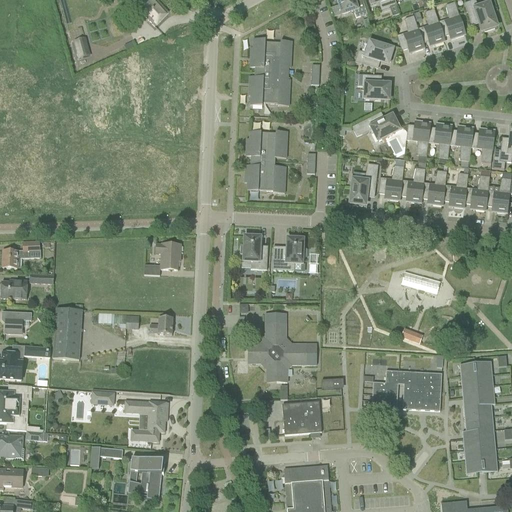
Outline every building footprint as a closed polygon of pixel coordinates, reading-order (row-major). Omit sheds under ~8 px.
[(128,0),(153,27),(168,14),(155,0),(128,0)] [(336,0),(337,1),(336,1),(341,16),(353,12),(355,20),(367,16),(361,0),(336,0)] [(367,0),(370,7),(378,4),(381,12),(396,6),(393,0),(367,0)] [(489,5),(477,9),(475,1),(463,5),(470,25),(477,23),(478,25),(479,25),(482,33),(484,32),(484,34),(494,30),(494,29),(496,28),(493,20),(494,20),(489,5)] [(463,36),(465,36),(454,4),(445,7),(448,21),(438,24),(443,39),(448,37),(450,41),(455,39),(455,40),(464,37),(463,36)] [(444,43),(443,39),(438,24),(434,11),(424,14),(428,28),(417,31),(422,46),(428,44),(429,47),(434,46),(435,47),(443,44),(443,43),(444,43)] [(422,46),(417,31),(413,18),(404,21),(407,35),(396,38),(401,53),(407,51),(409,54),(414,53),(414,54),(423,51),(422,50),(424,49),(422,46)] [(368,20),(362,22),(365,30),(371,28),(368,20)] [(265,44),(265,41),(253,41),(252,50),(250,50),(249,59),(255,60),(253,88),(248,88),(248,97),(250,98),(249,107),(262,108),(262,105),(277,105),(277,107),(288,108),(290,82),(287,81),(288,70),(290,70),(291,43),(280,43),(280,45),(265,44)] [(79,42),(74,43),(78,60),(89,57),(86,46),(80,47),(79,42)] [(384,49),(384,48),(369,43),(365,55),(358,52),(354,64),(374,70),(377,63),(379,64),(379,63),(388,65),(388,63),(390,64),(393,54),(392,53),(392,51),(384,49)] [(149,58),(148,66),(166,66),(166,58),(149,58)] [(353,70),(355,64),(347,62),(345,68),(353,70)] [(311,67),(311,77),(319,77),(319,67),(311,67)] [(154,94),(154,104),(179,105),(180,95),(181,95),(181,89),(180,89),(181,73),(162,72),(161,94),(154,94)] [(311,77),(310,87),(318,87),(319,77),(311,77)] [(378,85),(378,78),(357,77),(356,89),(364,89),(364,102),(380,102),(380,101),(388,102),(389,99),(390,99),(390,89),(389,89),(389,87),(380,86),(380,85),(378,85)] [(384,121),(381,122),(378,115),(350,130),(355,139),(371,132),(377,143),(391,136),(391,135),(399,131),(398,129),(399,129),(394,119),(393,120),(392,118),(384,122),(384,121)] [(427,144),(429,129),(430,125),(429,125),(429,124),(420,123),(420,124),(414,124),(414,128),(407,127),(406,134),(406,142),(417,143),(416,157),(426,158),(427,144)] [(450,128),(450,127),(441,125),(441,127),(436,126),(435,130),(429,129),(427,144),(438,146),(438,160),(439,160),(438,165),(447,166),(449,147),(451,132),(451,128),(450,128)] [(471,130),(472,129),(463,128),(462,129),(457,129),(457,133),(451,132),(449,147),(460,148),(459,162),(461,163),(460,169),(468,170),(469,164),(470,149),(472,135),(473,131),(471,130)] [(493,133),(493,132),(484,131),(484,132),(479,131),(478,135),(472,135),(470,149),(481,151),(481,165),(490,166),(494,133),(493,133)] [(494,151),(492,171),(504,172),(505,164),(511,165),(511,163),(511,157),(511,132),(510,141),(509,141),(509,143),(501,142),(500,152),(494,151)] [(286,160),(287,134),(275,133),(275,135),(260,134),(261,134),(249,133),(249,141),(246,141),(245,148),(251,148),(249,177),(244,177),(244,185),(247,185),(246,192),(258,193),(258,192),(272,193),(272,195),(284,195),(285,169),(274,168),(275,160),(286,160)] [(389,146),(396,153),(403,146),(395,139),(389,146)] [(307,156),(307,166),(315,166),(315,156),(307,156)] [(307,166),(306,176),(314,176),(315,166),(307,166)] [(374,197),(378,167),(367,166),(364,182),(351,181),(349,197),(351,197),(350,206),(352,206),(352,207),(362,208),(362,207),(364,207),(365,199),(366,199),(367,196),(374,197)] [(400,198),(401,183),(403,169),(394,168),(391,182),(379,180),(378,195),(384,196),(384,200),(389,201),(389,202),(398,203),(398,202),(399,202),(400,198)] [(401,183),(400,198),(406,199),(405,203),(411,203),(410,205),(419,206),(419,204),(421,204),(421,201),(423,185),(425,171),(415,170),(412,184),(401,183)] [(466,190),(468,171),(464,170),(463,176),(458,175),(455,189),(444,188),(443,203),(449,204),(448,208),(453,208),(453,210),(462,211),(462,209),(464,210),(464,206),(466,190)] [(442,207),(443,203),(444,188),(446,174),(436,173),(434,187),(423,185),(421,201),(427,201),(427,205),(432,206),(432,207),(441,208),(441,207),(442,207)] [(485,212),(486,208),(487,193),(489,179),(479,178),(477,192),(466,190),(464,206),(470,206),(470,210),(475,211),(475,212),(484,213),(484,212),(485,212)] [(507,215),(511,182),(501,180),(498,194),(487,193),(486,208),(492,209),(491,213),(496,213),(496,215),(505,216),(505,214),(507,215)] [(247,237),(247,239),(244,238),(244,247),(240,247),(239,256),(242,256),(242,263),(250,263),(250,271),(266,272),(267,251),(260,251),(260,248),(259,248),(259,239),(257,239),(257,238),(247,237)] [(300,241),(300,240),(290,239),(290,241),(287,240),(287,249),(286,249),(286,252),(272,251),(271,272),(294,273),(294,265),(302,266),(303,259),(305,259),(305,250),(302,250),(302,241),(300,241)] [(40,252),(39,252),(39,244),(22,245),(22,253),(17,253),(2,252),(1,270),(17,270),(17,260),(40,260),(40,252)] [(180,257),(181,247),(161,246),(156,246),(155,256),(160,256),(160,268),(144,267),(143,277),(159,278),(160,272),(177,272),(178,257),(180,257)] [(404,274),(401,287),(436,296),(440,284),(404,274)] [(53,286),(53,278),(29,277),(29,285),(53,286)] [(27,283),(19,283),(9,282),(9,284),(1,284),(0,291),(0,296),(0,297),(0,300),(26,302),(27,283)] [(78,362),(81,312),(56,310),(52,361),(78,362)] [(31,315),(11,314),(1,314),(1,315),(2,315),(2,322),(5,322),(4,335),(22,336),(22,322),(31,322),(31,315)] [(111,326),(112,316),(99,315),(98,325),(111,326)] [(316,346),(306,346),(291,346),(285,341),(285,316),(265,316),(265,341),(261,345),(247,345),(247,356),(251,356),(251,365),(261,365),(266,371),(266,381),(276,381),(276,385),(287,385),(287,371),(291,367),(316,367),(316,346)] [(138,331),(138,318),(115,317),(114,325),(125,326),(125,330),(138,331)] [(172,320),(162,319),(158,319),(157,326),(149,326),(148,336),(171,337),(172,320)] [(404,331),(401,339),(407,341),(410,333),(404,331)] [(415,336),(412,343),(419,346),(422,338),(415,336)] [(23,358),(49,360),(50,350),(24,348),(23,358)] [(1,362),(0,361),(0,380),(21,382),(22,363),(19,363),(19,356),(1,355),(1,362)] [(464,378),(467,408),(469,433),(462,434),(466,477),(467,476),(467,475),(481,473),(481,475),(497,474),(496,462),(492,462),(489,432),(493,432),(491,407),(494,406),(490,364),(489,364),(489,366),(475,367),(475,365),(459,367),(460,379),(464,378)] [(372,384),(371,409),(396,411),(398,386),(403,387),(402,411),(439,413),(441,376),(385,373),(385,380),(385,385),(378,385),(372,384)] [(340,397),(340,381),(319,382),(319,391),(315,391),(315,397),(340,397)] [(27,395),(27,388),(8,387),(8,388),(10,388),(10,394),(0,393),(0,409),(19,410),(20,402),(24,402),(24,395),(27,395)] [(113,408),(114,395),(92,393),(91,406),(113,408)] [(168,405),(158,404),(124,402),(124,415),(148,416),(147,433),(131,432),(131,443),(158,444),(159,434),(164,435),(165,417),(167,417),(168,405)] [(284,437),(321,434),(318,404),(282,407),(284,437)] [(19,419),(19,410),(0,409),(0,425),(9,426),(8,432),(6,431),(6,432),(25,434),(26,426),(23,426),(23,419),(19,419)] [(48,435),(30,434),(26,433),(25,443),(47,444),(48,435)] [(22,439),(4,438),(0,437),(0,459),(1,460),(1,461),(21,461),(22,439)] [(100,450),(99,459),(122,461),(123,452),(100,450)] [(138,460),(131,460),(130,473),(137,474),(142,475),(140,486),(130,484),(129,497),(141,498),(142,495),(147,496),(146,501),(156,502),(158,503),(161,476),(163,477),(164,464),(163,463),(160,463),(159,463),(155,462),(148,461),(138,460)] [(286,511),(330,511),(327,468),(283,472),(286,511)] [(22,473),(3,472),(0,471),(0,492),(3,493),(3,489),(21,490),(22,473)] [(82,507),(82,499),(74,499),(74,507),(82,507)] [(31,511),(32,504),(17,502),(16,510),(31,511)] [(507,511),(507,508),(467,511),(466,503),(440,506),(440,511),(507,511)]
